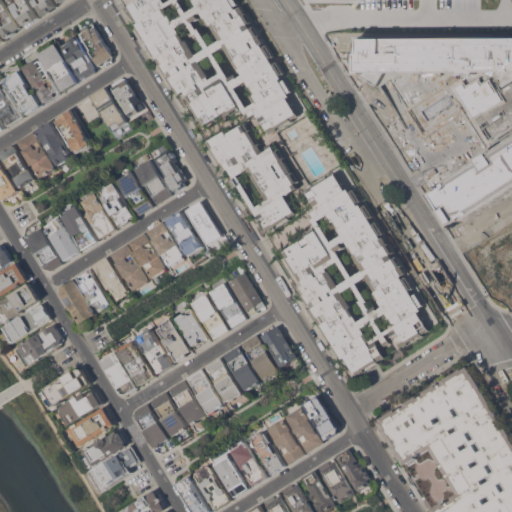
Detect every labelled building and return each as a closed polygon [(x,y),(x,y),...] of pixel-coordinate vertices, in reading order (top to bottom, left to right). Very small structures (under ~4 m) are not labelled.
[(16,31),(17,32),(7,38),(0,25),(0,0),(5,0),(21,27),(16,31)] [(30,0),(41,17),(33,22),(32,20),(24,25),(9,0),(30,0)] [(55,0),(59,6),(50,11),(51,12),(44,16),(37,5),(37,4),(34,0),(55,0)] [(277,252),(278,251),(265,229),(263,230),(222,163),(221,164),(212,149),(213,148),(157,55),(156,56),(149,44),(146,39),(138,27),(139,27),(122,0),(236,0),(241,7),(243,5),(256,26),(255,27),(265,42),(264,43),(265,46),(267,44),(274,56),(272,57),(275,63),(278,61),(285,73),(309,112),(277,132),(310,184),(343,164),(439,322),(430,327),(432,329),(425,334),(425,335),(410,345),(409,343),(403,347),(396,336),(394,337),(392,332),(388,334),(392,342),(387,345),(383,338),(379,340),(382,345),(380,345),(387,357),(365,370),(365,368),(357,373),(359,375),(353,378),(277,252)] [(113,60),(103,66),(98,65),(79,32),(94,23),(96,26),(96,25),(105,40),(102,41),(105,46),(108,44),(114,55),(113,60)] [(84,48),(85,48),(96,67),(95,68),(97,71),(87,77),(83,80),(62,46),(67,43),(68,41),(70,40),(70,39),(74,37),(75,37),(76,36),(84,48)] [(511,37),(358,37),(357,58),(363,62),(363,78),(406,87),(437,84),(392,110),(409,136),(451,110),(477,151),(430,183),(457,233),(511,195),(511,37)] [(40,53),(64,92),(80,82),(56,43),(40,53)] [(62,93),(46,103),(24,67),(35,59),(37,62),(41,60),(62,93)] [(28,114),(6,79),(22,69),(30,83),(29,84),(35,94),(36,93),(43,105),(28,114)] [(149,109),(131,120),(129,117),(131,116),(111,83),(122,77),(127,78),(129,77),(130,79),(149,109)] [(0,108),(0,83),(4,81),(5,83),(7,87),(25,116),(10,125),(0,108)] [(92,95),(108,86),(129,121),(114,131),(93,97),(92,95)] [(85,131),(85,132),(92,143),(91,144),(92,146),(82,152),(78,154),(56,118),(72,109),(85,131)] [(62,135),(65,139),(64,139),(72,153),(71,153),(73,157),(60,165),(38,129),(42,127),(41,127),(48,123),(52,121),(62,135)] [(46,150),(46,149),(56,165),(55,166),(56,168),(51,171),(51,173),(47,175),(46,174),(40,177),(19,140),(35,131),(46,150)] [(18,146),(20,151),(21,151),(32,169),(37,178),(30,183),(31,184),(30,186),(29,186),(28,187),(27,187),(25,186),(22,188),(1,153),(16,143),(17,145),(18,146)] [(177,159),(176,160),(181,169),(183,167),(190,179),(185,182),(187,185),(177,192),(168,177),(167,178),(155,158),(156,158),(155,157),(161,153),(162,154),(163,153),(162,152),(168,149),(169,150),(171,148),(177,159)] [(0,157),(20,190),(5,200),(0,192),(0,157)] [(174,194),(159,204),(137,169),(139,167),(138,166),(142,164),(143,164),(152,159),(174,194)] [(155,206),(141,215),(119,180),(128,174),(127,173),(132,171),(134,170),(155,206)] [(124,196),(129,205),(130,205),(134,212),(135,212),(137,215),(135,218),(122,226),(100,190),(108,184),(109,186),(116,182),(124,196)] [(90,211),(84,201),(98,192),(107,208),(119,229),(104,238),(94,223),(93,223),(89,216),(90,211)] [(224,236),(208,245),(186,209),(202,199),(224,236)] [(100,240),(86,249),(64,215),(71,211),(71,210),(79,205),(100,240)] [(205,246),(190,255),(168,219),(183,210),(184,211),(205,246)] [(82,251),(67,260),(52,235),(51,236),(45,226),(55,220),(54,219),(59,216),(65,225),(66,224),(82,251)] [(176,239),(177,239),(180,244),(185,254),(184,255),(185,257),(171,266),(156,241),(155,241),(149,230),(165,221),(166,222),(176,239)] [(46,268),(27,237),(43,227),(53,245),(58,255),(59,255),(64,263),(53,270),(46,268)] [(158,251),(167,266),(166,267),(167,269),(166,270),(166,271),(155,278),(154,277),(153,278),(148,270),(137,250),(136,251),(131,242),(147,232),(158,251)] [(149,277),(148,278),(150,280),(135,290),(112,254),(128,244),(149,277)] [(0,270),(0,246),(3,245),(6,250),(8,248),(15,261),(0,270)] [(131,290),(128,291),(130,294),(118,301),(110,289),(95,265),(110,256),(131,290)] [(0,299),(0,273),(19,262),(30,280),(0,299)] [(77,276),(91,267),(96,276),(97,276),(113,303),(106,308),(95,305),(77,276)] [(264,301),(266,304),(259,309),(260,311),(252,316),(230,282),(232,281),(231,280),(235,278),(235,279),(247,272),(264,301)] [(74,279),(96,314),(80,324),(60,292),(62,287),(74,279)] [(249,318),(234,327),(212,291),(227,282),(249,318)] [(5,322),(0,314),(0,302),(32,283),(42,300),(5,322)] [(231,330),(216,339),(194,303),(209,293),(231,330)] [(16,342),(6,326),(44,303),(53,319),(16,342)] [(192,307),(212,341),(197,350),(177,316),(183,313),(187,314),(188,310),(192,307)] [(194,351),(189,355),(189,356),(179,362),(166,340),(160,329),(160,328),(159,327),(162,325),(162,324),(173,317),(194,351)] [(40,357),(41,359),(30,365),(18,347),(56,323),(59,328),(65,336),(62,343),(40,357)] [(283,367),(263,335),(279,325),(281,329),(282,329),(286,334),(285,335),(299,357),(283,367)] [(164,345),(176,364),(161,373),(140,338),(142,337),(141,336),(154,328),(164,345)] [(281,370),(266,380),(243,343),(258,333),(281,370)] [(142,385),(121,348),(135,339),(142,351),(143,350),(158,376),(142,385)] [(262,380),(260,381),(261,383),(256,385),(256,384),(247,390),(225,355),(240,345),(262,380)] [(122,393),(102,360),(118,351),(140,387),(128,394),(122,393)] [(244,393),(231,401),(230,400),(229,401),(207,366),(222,357),(244,393)] [(511,435),(511,436),(511,437),(511,511),(434,511),(432,509),(433,509),(406,464),(405,465),(400,456),(399,457),(392,446),(393,445),(390,440),(389,440),(382,429),(383,428),(379,421),(381,420),(380,419),(396,409),(397,411),(407,405),(406,403),(418,395),(419,397),(425,394),(424,391),(437,384),(438,386),(442,383),(442,384),(444,383),(442,380),(462,368),(463,369),(469,366),(473,373),(474,373),(483,388),(482,388),(485,392),(492,404),(496,411),(497,411),(504,423),(503,424),(506,428),(507,427),(511,435)] [(93,383),(88,385),(89,386),(56,405),(47,389),(49,388),(49,387),(63,378),(80,368),(84,369),(93,383)] [(189,377),(204,368),(225,403),(224,404),(224,406),(211,414),(190,379),(189,377)] [(186,380),(191,389),(190,389),(196,398),(197,398),(207,415),(192,424),(171,389),(186,380)] [(70,425),(59,409),(95,387),(105,404),(70,425)] [(167,391),(178,409),(179,409),(189,427),(174,436),(152,400),(167,391)] [(339,432),(327,439),(305,404),(320,394),(340,427),(339,432)] [(149,402),(160,421),(161,421),(171,438),(156,447),(136,415),(137,409),(149,402)] [(325,442),(309,452),(303,442),(304,442),(299,434),(298,434),(288,418),(289,417),(288,415),(303,406),(325,442)] [(83,446),(82,445),(81,446),(71,430),(73,429),(72,428),(106,407),(110,412),(111,413),(113,416),(113,417),(117,425),(83,446)] [(272,425),(271,424),(276,422),(277,423),(284,418),(285,419),(286,419),(307,454),(291,463),(281,445),(280,446),(276,440),(277,440),(269,427),(272,425)] [(119,430),(120,433),(122,432),(128,442),(126,443),(128,446),(96,466),(96,465),(93,466),(88,458),(90,456),(86,450),(100,441),(100,439),(104,436),(106,438),(119,430)] [(273,473),(251,437),(257,434),(258,435),(264,432),(265,433),(267,432),(272,441),(270,442),(277,453),(279,452),(287,465),(273,473)] [(233,451),(249,441),(270,476),(254,485),(248,474),(251,472),(246,463),(242,466),(233,451)] [(131,447),(139,460),(128,466),(131,471),(107,486),(96,470),(131,447)] [(358,459),(360,458),(365,466),(364,467),(366,471),(367,470),(373,480),(358,489),(337,455),(350,447),(352,449),(358,459)] [(216,462),(216,461),(216,460),(228,453),(229,453),(230,454),(250,487),(237,496),(216,462)] [(335,458),(355,491),(354,494),(339,502),(324,476),(325,475),(321,467),(335,458)] [(233,499),(218,509),(198,476),(199,473),(210,466),(214,466),(233,499)] [(316,470),(321,480),(322,479),(326,486),(325,487),(329,494),(330,493),(337,505),(324,511),(319,511),(310,496),(311,491),(310,489),(309,490),(307,486),(308,486),(303,478),(316,470)] [(214,510),(210,511),(193,511),(177,484),(193,474),(214,510)] [(296,511),(288,499),(288,498),(285,494),(286,493),(285,490),(298,481),(316,511),(296,511)] [(155,490),(160,497),(161,497),(162,497),(163,498),(163,499),(163,500),(162,501),(167,508),(161,511),(126,511),(127,511),(124,511),(152,492),(155,490)] [(265,501),(279,492),(280,495),(281,494),(291,511),(270,511),(269,510),(270,509),(266,502),(265,501)] [(266,511),(248,511),(261,503),(262,505),(266,511)]
